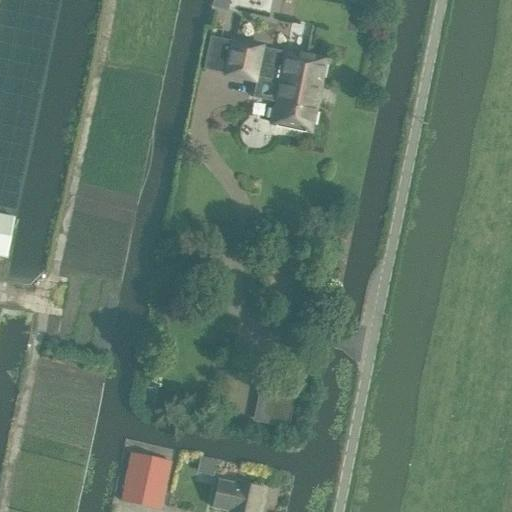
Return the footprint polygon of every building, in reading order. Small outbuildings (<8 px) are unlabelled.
[(224,74),(224,75),(256,82),(252,97),(275,102),(270,123),(309,131),(324,58),(286,50),(285,52),(259,46),(260,45),(231,39),(231,41),(224,74)] [(0,255),(5,257),(13,218),(0,215),(0,255)] [(143,386),(141,406),(152,407),(155,388),(143,386)] [(270,392),(264,423),(288,428),(294,397),(270,392)] [(122,501),(160,509),(171,463),(132,454),(122,501)] [(228,511),(257,511),(263,489),(235,483),(235,484),(219,481),(213,509),(228,511)]
